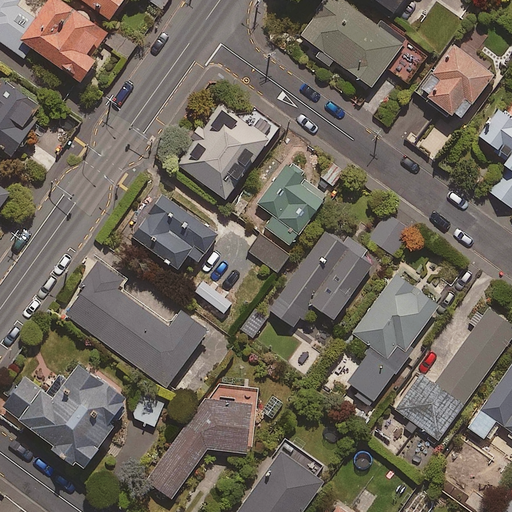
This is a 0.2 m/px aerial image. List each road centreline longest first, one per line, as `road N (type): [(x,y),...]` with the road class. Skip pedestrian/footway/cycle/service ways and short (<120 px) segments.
road 1 (residential): [(199,29),(511,256)]
road 2 (tertiary): [(199,29),(0,310)]
